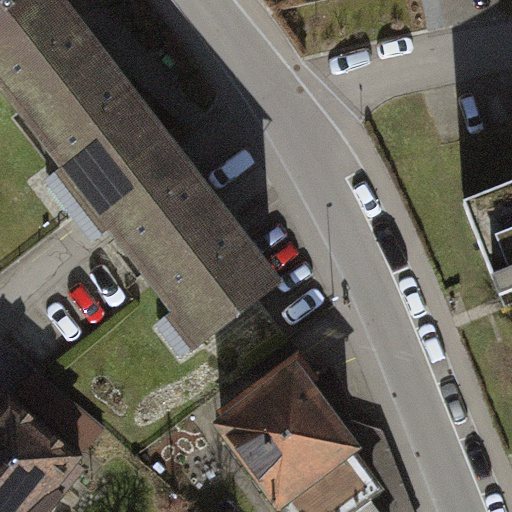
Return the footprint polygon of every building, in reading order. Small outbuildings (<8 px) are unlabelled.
[(0,0),(0,62),(44,0),(0,0)] [(234,173),(103,0),(75,0),(5,60),(141,231),(243,359),(323,290),(234,173)] [(363,0),(365,8),(404,0),(363,0)] [(319,367),(238,426),(307,511),(320,511),(393,459),(319,367)] [(37,401),(0,445),(0,482),(37,511),(71,511),(109,469),(37,401)] [(37,511),(0,482),(0,511),(37,511)]
